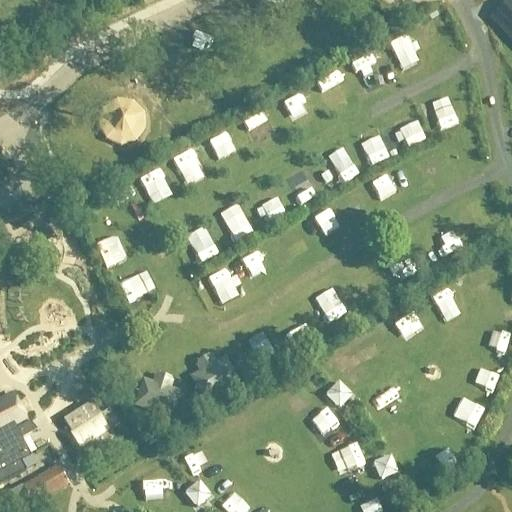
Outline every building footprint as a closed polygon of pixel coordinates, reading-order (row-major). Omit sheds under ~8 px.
[(49,0),(52,12),(77,6),(75,0),(49,0)] [(511,0),(510,0),(489,20),(511,44),(511,0)] [(398,67),(418,61),(414,47),(394,53),(398,67)] [(156,65),(163,78),(177,70),(170,57),(156,65)] [(373,57),(358,65),(371,89),(386,80),(373,57)] [(128,69),(115,74),(127,103),(140,98),(128,69)] [(25,89),(37,113),(67,98),(55,74),(25,89)] [(332,99),(348,86),(338,74),(322,87),(332,99)] [(45,111),(61,154),(85,145),(70,103),(45,111)] [(404,139),(410,151),(431,142),(426,129),(404,139)] [(197,152),(178,159),(191,190),(210,182),(197,152)] [(142,183),(154,207),(173,198),(161,173),(142,183)] [(305,193),(308,207),(327,202),(324,188),(305,193)] [(242,246),(261,234),(248,214),(230,226),(242,246)] [(198,251),(215,245),(210,231),(193,236),(198,251)] [(115,244),(123,261),(137,255),(129,237),(115,244)] [(114,243),(103,246),(110,270),(121,267),(114,243)] [(200,253),(207,268),(226,258),(219,243),(200,253)] [(143,299),(151,295),(143,275),(135,278),(143,299)] [(477,303),(492,296),(482,275),(467,283),(477,303)] [(132,278),(121,284),(134,307),(144,302),(132,278)] [(337,384),(325,398),(337,410),(350,397),(337,384)] [(9,396),(0,401),(0,473),(28,459),(13,430),(24,424),(9,396)] [(98,417),(89,404),(60,423),(88,464),(116,444),(107,431),(116,426),(106,411),(98,417)] [(380,425),(388,444),(398,440),(389,421),(380,425)] [(389,458),(373,466),(380,482),(396,475),(389,458)] [(0,511),(23,511),(31,508),(66,488),(56,470),(0,501),(0,511)] [(197,484),(183,496),(195,509),(209,497),(197,484)]
